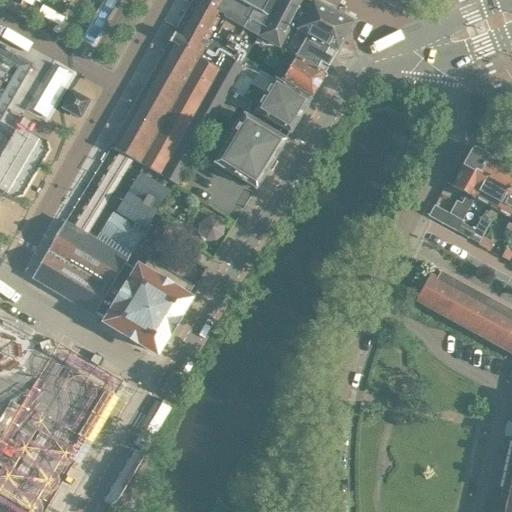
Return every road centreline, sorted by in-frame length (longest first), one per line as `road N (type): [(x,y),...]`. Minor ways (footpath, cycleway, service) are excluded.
road 1 (tertiary): [(167,379),(357,67),(428,46)]
road 2 (tertiary): [(330,511),(336,391),(411,216)]
road 3 (unknown): [(167,0),(113,93),(0,21)]
road 4 (residential): [(5,282),(105,107)]
road 5 (residential): [(167,379),(5,282)]
road 6 (tertiary): [(411,216),(453,131),(451,82),(428,46)]
road 7 (tertiary): [(167,379),(88,511)]
